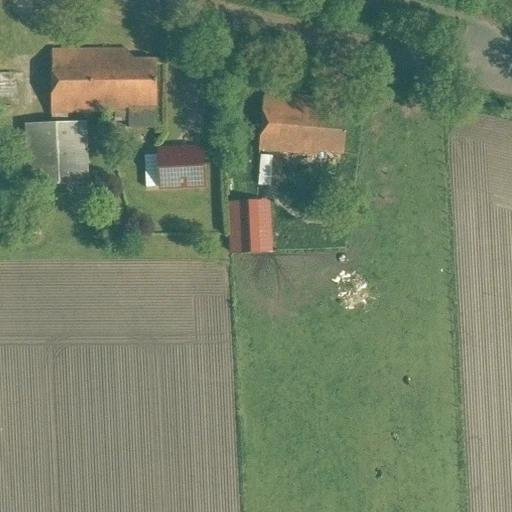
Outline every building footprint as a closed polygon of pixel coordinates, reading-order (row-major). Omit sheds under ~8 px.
[(166,52),(58,54),(58,118),(167,116),(166,52)] [(347,102),(270,94),(264,145),(341,153),(347,102)] [(91,123),(31,126),(34,190),(94,188),(91,123)] [(208,148),(161,149),(162,190),(209,189),(208,148)] [(235,263),(268,263),(268,214),(235,214),(235,263)]
